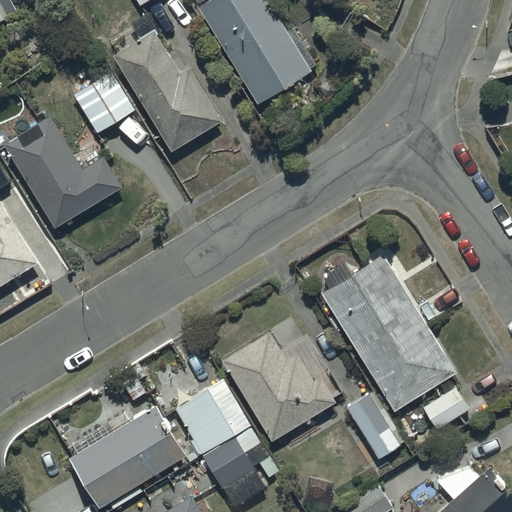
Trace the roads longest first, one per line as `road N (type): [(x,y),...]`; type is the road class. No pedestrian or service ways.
road 1 (residential): [(406,109),(336,172),(0,381)]
road 2 (residential): [(406,109),(511,277)]
road 3 (residential): [(460,0),(406,109)]
